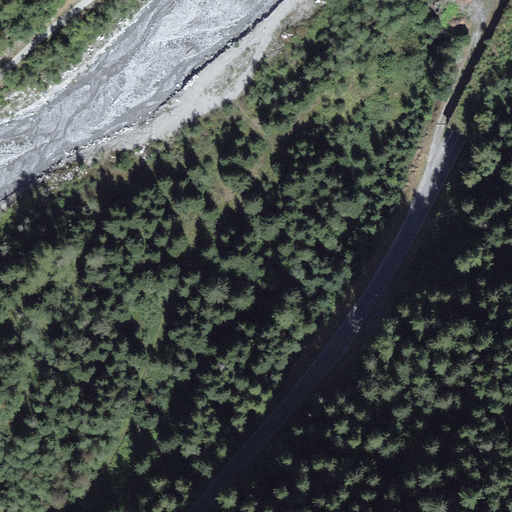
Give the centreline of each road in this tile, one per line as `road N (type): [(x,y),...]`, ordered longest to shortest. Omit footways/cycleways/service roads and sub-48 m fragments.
road 1 (track): [(62,511),(158,378),(248,295),(258,263),(334,161),(359,112),(392,0)]
road 2 (tertiary): [(511,11),(460,134),(341,343),(197,511)]
